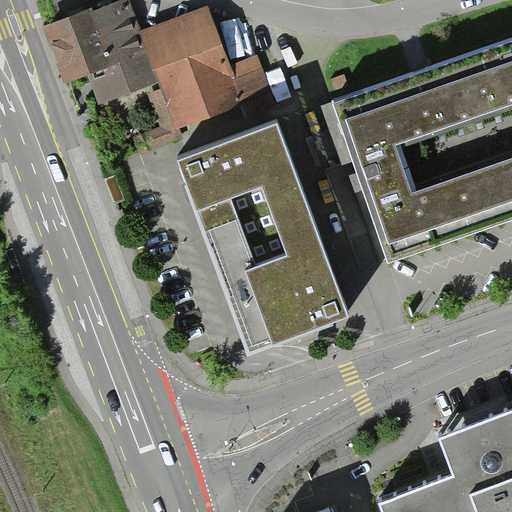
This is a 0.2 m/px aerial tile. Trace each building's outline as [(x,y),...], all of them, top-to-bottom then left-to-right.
[(89,12),(45,30),(67,85),(88,77),(100,109),(160,85),(161,89),(147,95),(160,127),(133,138),(141,157),(184,139),(180,130),(241,105),(244,113),(278,99),(260,54),(233,65),(210,6),(142,33),(129,2),(91,17),(89,12)] [(511,40),(333,103),(389,262),(511,219),(511,40)] [(207,243),(250,355),(271,347),(324,327),(350,317),(277,125),(177,163),(190,198),(207,243)] [(330,178),(312,181),(316,207),(335,203),(330,178)] [(511,511),(511,412),(440,439),(453,475),(377,503),(380,511),(511,511)]
